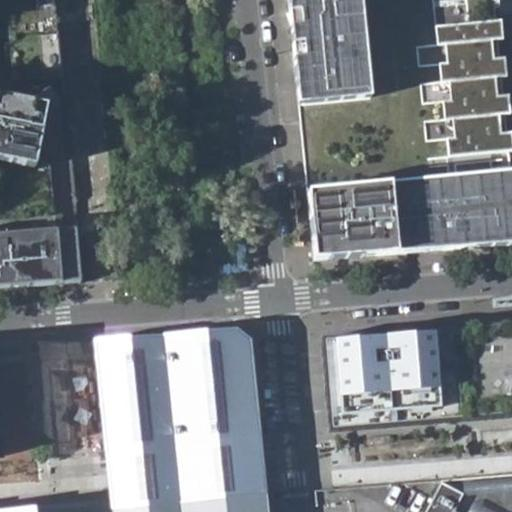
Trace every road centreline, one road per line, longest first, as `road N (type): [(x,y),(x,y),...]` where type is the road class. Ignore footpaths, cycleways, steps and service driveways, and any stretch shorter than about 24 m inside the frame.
road 1 (residential): [(274,299),(248,0)]
road 2 (residential): [(0,319),(274,299)]
road 3 (residential): [(274,299),(511,279)]
road 4 (residential): [(297,511),(274,299)]
